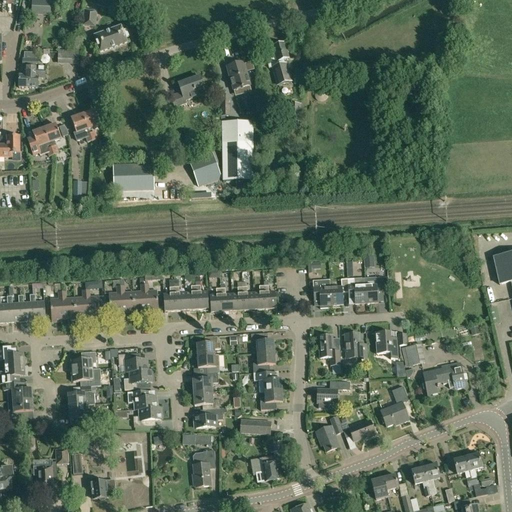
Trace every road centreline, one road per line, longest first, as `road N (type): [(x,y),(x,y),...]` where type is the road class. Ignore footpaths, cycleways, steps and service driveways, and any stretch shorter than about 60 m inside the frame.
road 1 (unclassified): [(0,104),(351,0)]
road 2 (tertiary): [(338,473),(445,427),(491,421)]
road 3 (residential): [(311,484),(297,421),(299,324)]
road 4 (residential): [(159,337),(174,327),(296,320)]
road 5 (residential): [(34,337),(159,337)]
